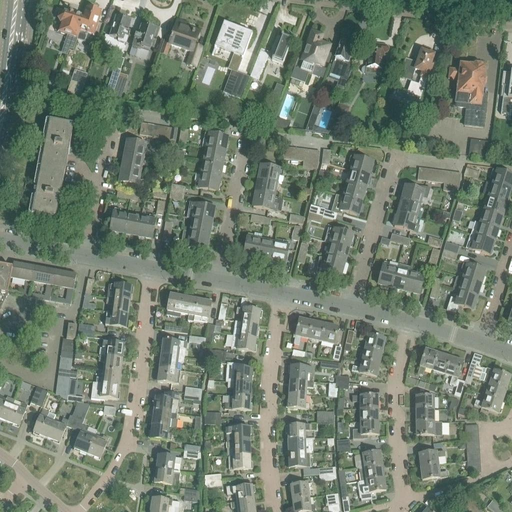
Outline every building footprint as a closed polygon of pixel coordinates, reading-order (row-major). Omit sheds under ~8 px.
[(80,32),(77,40),(89,44),(90,40),(92,38),(100,14),(86,10),(84,16),(84,17),(80,32)] [(60,14),(58,19),(61,23),(62,23),(58,33),(66,35),(68,36),(62,53),(67,55),(68,51),(69,49),(74,51),(77,40),(80,32),(84,17),(84,16),(70,12),(67,11),(67,14),(64,13),(60,14)] [(105,37),(102,47),(115,52),(116,51),(118,51),(118,52),(118,53),(120,53),(123,54),(128,39),(130,34),(131,29),(128,28),(130,24),(129,24),(130,23),(124,21),(123,18),(120,17),(118,19),(116,18),(111,33),(109,38),(105,37)] [(224,24),(212,55),(213,56),(216,48),(234,54),(242,57),(237,69),(239,70),(252,35),(251,34),(250,36),(224,27),(225,24),(224,24)] [(166,36),(163,44),(170,47),(190,54),(185,66),(195,69),(202,49),(194,46),(199,33),(176,25),(172,38),(171,38),(166,36)] [(135,36),(129,56),(130,57),(133,58),(135,58),(137,50),(140,51),(141,49),(142,49),(150,51),(151,46),(155,31),(154,31),(153,28),(150,27),(148,29),(142,27),(142,28),(141,28),(140,32),(141,32),(140,32),(137,31),(135,36)] [(283,66),(292,41),(281,36),(281,38),(277,36),(279,32),(278,32),(270,53),(261,50),(250,78),(260,82),(268,60),(283,66)] [(299,56),(290,80),(291,81),(303,85),(305,85),(309,74),(312,75),(315,66),(322,69),(323,63),(327,53),(329,48),(320,45),(321,44),(319,44),(320,42),(319,42),(319,41),(319,40),(319,39),(319,38),(318,38),(318,37),(317,37),(316,36),(315,36),(314,36),(313,37),(312,37),(311,38),(311,39),(306,52),(304,57),(302,56),(302,57),(299,56)] [(332,68),(330,73),(338,75),(336,79),(339,80),(338,84),(336,88),(344,91),(353,65),(348,63),(354,47),(349,45),(350,44),(343,41),(342,43),(341,42),(332,67),(332,68)] [(362,70),(362,71),(362,73),(364,74),(380,76),(381,70),(382,70),(383,61),(382,61),(383,53),(385,53),(386,53),(387,53),(387,52),(388,52),(388,51),(388,50),(388,49),(388,48),(387,48),(387,47),(386,47),(385,47),(369,45),(366,68),(365,67),(363,68),(362,70)] [(405,59),(401,72),(413,76),(415,71),(422,73),(418,85),(411,83),(411,82),(406,94),(407,94),(421,99),(432,67),(430,66),(432,61),(434,56),(429,54),(429,55),(428,53),(424,51),(423,53),(421,52),(417,64),(405,59)] [(450,70),(449,80),(458,81),(455,107),(467,109),(464,126),(482,129),(486,102),(486,98),(484,96),(481,96),(482,89),(483,78),(484,69),(482,68),(480,66),(476,66),(474,67),(471,67),(471,68),(461,66),(460,71),(450,70)] [(111,99),(112,99),(119,78),(118,78),(121,71),(114,69),(106,93),(113,95),(111,99)] [(503,73),(501,87),(504,87),(503,98),(511,99),(511,71),(511,72),(510,74),(503,73)] [(74,96),(81,74),(74,72),(67,94),(67,95),(74,96)] [(236,73),(228,95),(229,94),(241,98),(241,99),(241,100),(249,78),(237,73),(236,73)] [(87,76),(81,74),(74,96),(80,97),(87,76)] [(120,102),(120,101),(127,81),(119,78),(112,99),(120,102)] [(339,106),(329,132),(336,135),(340,122),(345,123),(350,109),(348,109),(348,108),(348,107),(348,106),(347,105),(347,104),(346,104),(345,103),(344,103),(343,102),(342,103),(341,103),(340,103),(340,104),(339,105),(339,106)] [(175,110),(182,111),(183,104),(176,103),(175,110)] [(306,131),(305,132),(309,132),(312,132),(311,133),(314,133),(324,135),(328,135),(329,132),(314,126),(317,118),(311,116),(306,131)] [(274,118),(271,127),(272,127),(287,129),(289,123),(274,118)] [(50,123),(41,170),(64,175),(73,127),(50,123)] [(139,136),(146,137),(148,125),(142,124),(139,136)] [(154,126),(148,125),(146,137),(152,138),(154,126)] [(163,140),(170,141),(172,129),(165,128),(163,140)] [(186,145),(188,131),(181,130),(179,144),(186,145)] [(207,149),(225,152),(227,139),(213,136),(205,134),(202,148),(207,149)] [(170,141),(163,140),(162,140),(160,147),(174,150),(175,142),(170,141)] [(127,142),(125,156),(143,159),(144,151),(149,152),(150,146),(127,142)] [(471,142),(469,156),(485,158),(487,144),(471,142)] [(222,166),(225,152),(207,149),(204,162),(222,166)] [(329,166),(331,152),(323,151),(322,165),(329,166)] [(125,156),(122,170),(140,173),(143,159),(125,156)] [(350,157),(349,163),(353,165),(351,172),(369,177),(373,164),(350,157)] [(202,176),(220,179),(222,166),(204,162),(202,176)] [(312,163),(306,163),(303,162),(302,170),(316,171),(318,164),(312,163)] [(261,167),(258,181),(276,184),(277,177),(282,178),(283,171),(261,167)] [(479,173),(466,169),(464,176),(477,180),(479,173)] [(55,222),(64,175),(41,170),(41,171),(40,174),(32,218),(43,220),(55,222)] [(122,170),(119,183),(142,187),(143,181),(139,180),(140,173),(122,170)] [(495,178),(493,185),(510,191),(511,185),(511,176),(492,171),(491,177),(495,178)] [(372,178),(369,177),(351,172),(347,185),(365,190),(366,188),(366,189),(367,185),(369,186),(372,178)] [(217,193),(220,179),(202,176),(200,184),(196,183),(194,189),(217,193)] [(258,181),(255,195),(273,198),(276,184),(258,181)] [(482,196),(489,198),(506,204),(510,191),(493,185),(486,183),(482,196)] [(453,185),(447,185),(444,184),(443,192),(457,193),(459,186),(453,185)] [(172,185),(170,193),(184,195),(186,188),(172,185)] [(363,198),(365,190),(347,185),(343,198),(361,203),(362,201),(363,202),(364,198),(363,198)] [(401,201),(419,206),(421,198),(426,200),(428,194),(405,187),(401,201)] [(166,200),(167,192),(153,189),(152,197),(166,200)] [(131,194),(118,191),(116,198),(130,201),(131,194)] [(183,202),(184,195),(170,193),(169,200),(183,202)] [(255,195),(253,208),(275,213),(280,214),(283,200),(273,198),(255,195)] [(337,196),(334,204),(337,205),(334,214),(337,215),(341,216),(342,213),(358,217),(361,203),(343,198),(337,196)] [(502,217),(506,204),(489,198),(484,211),(502,217)] [(416,219),(419,206),(401,201),(401,203),(400,203),(399,206),(400,206),(398,214),(416,219)] [(165,203),(158,202),(156,215),(163,216),(165,203)] [(190,203),(187,219),(193,220),(211,223),(214,209),(199,206),(199,204),(190,203)] [(311,206),(309,214),(323,217),(325,210),(311,206)] [(120,212),(120,211),(114,209),(110,232),(124,235),(127,214),(120,212)] [(502,217),(484,211),(480,224),(498,230),(502,217)] [(124,235),(138,237),(142,216),(127,214),(124,235)] [(321,224),(323,217),(309,214),(307,221),(321,224)] [(413,227),(416,219),(398,214),(394,227),(416,234),(418,228),(413,227)] [(303,226),(304,218),(290,215),(288,223),(303,226)] [(142,216),(138,237),(151,240),(155,217),(149,216),(149,218),(142,216)] [(250,223),(264,226),(265,218),(251,216),(250,223)] [(193,220),(191,233),(209,237),(211,223),(193,220)] [(480,224),(476,238),(494,243),(498,230),(480,224)] [(301,229),(294,227),(290,241),(297,243),(301,229)] [(162,242),(170,243),(172,230),(165,229),(162,242)] [(333,237),(330,244),(348,249),(352,236),(330,230),(328,236),(333,237)] [(191,233),(183,232),(181,246),(183,246),(192,248),(206,250),(209,237),(191,233)] [(253,241),(254,236),(248,235),(243,258),(257,260),(261,242),(253,241)] [(392,235),(390,242),(403,246),(405,239),(392,235)] [(470,243),(468,250),(490,257),(494,243),(476,238),(475,237),(473,244),(470,243)] [(427,245),(441,249),(443,242),(429,238),(427,245)] [(274,245),(271,263),(285,266),(289,243),(275,240),(274,245)] [(257,260),(271,263),(274,245),(261,242),(257,260)] [(345,263),(348,249),(330,244),(327,258),(345,263)] [(446,244),(444,250),(457,255),(459,248),(446,244)] [(296,264),(304,265),(307,252),(300,250),(296,264)] [(429,263),(436,266),(440,252),(433,250),(429,263)] [(455,262),(457,255),(444,250),(442,258),(455,262)] [(341,276),(345,263),(327,258),(326,260),(319,258),(316,274),(325,276),(326,272),(341,276)] [(378,285),(392,289),(396,271),(389,269),(390,265),(384,263),(378,285)] [(30,293),(32,283),(34,269),(13,265),(12,270),(10,279),(26,282),(24,292),(8,289),(8,292),(10,295),(29,299),(30,293)] [(398,265),(396,271),(392,289),(405,292),(410,274),(411,268),(398,265)] [(463,265),(461,270),(465,272),(463,280),(481,285),(485,272),(463,265)] [(12,270),(0,267),(0,309),(1,310),(7,296),(8,292),(8,289),(10,279),(12,270)] [(49,302),(50,297),(52,287),(55,272),(34,269),(32,283),(47,286),(45,296),(30,293),(29,299),(49,302)] [(49,302),(65,305),(70,306),(76,276),(55,272),(52,287),(68,290),(66,300),(50,297),(49,302)] [(417,276),(410,274),(405,292),(419,296),(424,273),(418,272),(417,276)] [(452,291),(459,293),(477,298),(481,285),(463,280),(457,278),(452,291)] [(94,281),(88,280),(85,297),(91,297),(94,281)] [(114,292),(113,300),(130,303),(132,288),(111,285),(110,292),(114,292)] [(434,285),(430,298),(437,300),(441,287),(434,285)] [(451,298),(446,312),(456,315),(458,307),(463,309),(472,312),(477,298),(459,293),(456,300),(451,298)] [(170,295),(166,317),(172,318),(181,319),(182,315),(185,298),(170,295)] [(82,309),(82,310),(88,311),(89,305),(91,297),(85,297),(82,309)] [(198,300),(185,298),(182,315),(189,317),(187,323),(193,323),(198,300)] [(107,299),(106,305),(112,306),(111,314),(128,316),(130,303),(113,300),(107,299)] [(246,310),(248,300),(242,299),(240,309),(237,309),(236,315),(242,316),(241,323),(241,324),(258,327),(260,313),(246,310)] [(198,300),(194,322),(207,324),(211,303),(198,300)] [(227,306),(221,305),(218,320),(224,322),(227,306)] [(126,330),(128,316),(111,314),(107,313),(105,327),(126,330)] [(308,340),(312,323),(299,320),(294,345),(299,346),(301,339),(308,340)] [(235,322),(234,328),(240,329),(239,337),(239,338),(256,340),(258,327),(241,324),(241,323),(235,322)] [(325,326),(312,323),(308,340),(321,343),(325,326)] [(66,340),(75,342),(77,326),(68,325),(66,340)] [(96,328),(79,326),(78,331),(95,334),(96,328)] [(164,332),(182,334),(182,329),(179,329),(179,328),(165,326),(164,332)] [(212,346),(214,334),(215,327),(209,326),(206,339),(205,345),(212,346)] [(338,328),(325,326),(321,343),(334,346),(338,328)] [(78,331),(77,337),(94,340),(95,334),(78,331)] [(346,345),(351,347),(354,333),(348,331),(345,345),(346,345)] [(366,342),(364,349),(382,354),(385,340),(360,334),(359,340),(366,342)] [(231,350),(254,354),(254,353),(256,340),(239,338),(239,337),(233,336),(231,350)] [(63,340),(62,347),(74,348),(75,342),(66,340),(63,340)] [(163,342),(161,356),(184,359),(185,351),(186,345),(169,342),(167,341),(167,342),(163,342)] [(99,349),(98,357),(99,357),(105,358),(122,360),(124,346),(103,343),(102,350),(99,349)] [(335,347),(333,360),(339,361),(341,349),(335,347)] [(364,349),(361,362),(379,366),(382,354),(364,349)] [(293,351),(292,359),(303,361),(305,354),(293,351)] [(425,370),(433,372),(438,355),(425,351),(417,375),(423,377),(425,370)] [(305,353),(304,361),(311,362),(313,355),(305,353)] [(433,372),(445,376),(451,359),(438,355),(433,372)] [(483,358),(474,355),(467,377),(471,379),(475,365),(480,367),(483,358)] [(183,365),(184,359),(161,356),(159,370),(180,373),(180,372),(177,371),(178,364),(183,365)] [(99,357),(98,363),(105,364),(104,372),(121,374),(122,360),(105,358),(99,357)] [(457,381),(463,363),(451,359),(445,376),(452,378),(449,385),(455,387),(457,381)] [(379,366),(361,362),(359,369),(353,367),(351,373),(376,379),(379,366)] [(252,371),(252,370),(236,369),(236,365),(227,365),(226,375),(226,383),(228,384),(251,385),(252,371)] [(489,385),(506,391),(506,390),(511,377),(486,369),(480,367),(475,365),(471,379),(472,379),(483,383),(489,385)] [(291,368),(290,383),(307,384),(308,376),(311,376),(312,370),(290,368),(291,368)] [(179,386),(180,373),(159,370),(157,383),(179,386)] [(71,373),(59,371),(58,377),(70,379),(76,380),(77,375),(77,374),(77,373),(71,372),(71,373)] [(119,387),(121,374),(104,372),(103,379),(97,378),(96,384),(102,385),(119,387)] [(415,388),(428,391),(430,385),(417,381),(415,388)] [(456,387),(453,396),(460,398),(465,384),(457,381),(455,387),(456,387)] [(56,390),(68,392),(69,385),(57,383),(56,390)] [(313,384),(312,384),(290,383),(289,397),(306,398),(306,389),(313,389),(313,384)] [(250,398),(251,385),(228,384),(227,389),(233,389),(233,398),(250,398)] [(117,401),(119,387),(102,385),(101,393),(97,392),(96,398),(117,401)] [(436,387),(430,385),(428,391),(434,393),(436,387)] [(506,391),(489,385),(485,398),(502,403),(506,391)] [(37,406),(43,391),(37,388),(31,404),(37,406)] [(186,389),(185,395),(201,397),(202,391),(186,389)] [(68,396),(68,392),(56,390),(55,396),(67,401),(68,396)] [(48,393),(43,391),(37,406),(42,408),(48,393)] [(155,398),(153,413),(177,416),(179,402),(179,396),(164,394),(164,400),(155,398)] [(200,403),(201,397),(185,395),(184,401),(200,403)] [(0,420),(6,423),(12,407),(15,401),(7,398),(6,400),(0,397),(0,420)] [(225,405),(224,411),(250,412),(249,412),(250,398),(233,398),(228,397),(227,405),(225,405)] [(288,409),(287,409),(309,411),(309,405),(305,405),(306,398),(289,397),(288,409)] [(359,403),(359,411),(378,411),(378,397),(352,397),(352,403),(359,403)] [(433,398),(416,398),(416,412),(433,411),(433,398)] [(498,415),(502,403),(485,398),(483,404),(476,401),(474,407),(498,415)] [(450,405),(457,408),(459,401),(452,399),(450,405)] [(83,404),(67,402),(77,404),(72,417),(78,420),(85,405),(83,404)] [(20,410),(12,407),(6,423),(19,428),(28,406),(22,404),(20,410)] [(85,405),(78,420),(84,422),(90,405),(85,405)] [(115,417),(116,409),(105,407),(104,416),(115,417)] [(466,410),(459,408),(457,414),(464,416),(466,410)] [(43,411),(33,434),(47,439),(54,423),(56,417),(43,411)] [(359,424),(378,424),(378,411),(359,411),(359,424)] [(433,411),(416,412),(416,425),(441,424),(441,423),(434,424),(433,411)] [(176,422),(177,416),(153,413),(151,427),(169,429),(169,428),(177,429),(178,422),(176,422)] [(54,423),(47,439),(59,444),(66,427),(74,430),(78,420),(72,418),(70,417),(68,422),(63,419),(60,426),(54,423)] [(364,437),(378,437),(378,424),(359,424),(360,431),(353,431),(353,441),(364,441),(364,440),(364,437)] [(421,438),(421,437),(442,437),(441,424),(416,425),(416,437),(420,437),(420,438),(421,438)] [(77,442),(74,450),(88,456),(94,440),(96,436),(87,432),(88,429),(84,427),(77,442)] [(168,437),(169,429),(151,427),(150,440),(171,443),(172,437),(168,437)] [(287,428),(285,428),(286,435),(288,435),(288,443),(312,442),(314,442),(314,433),(310,433),(310,427),(287,428)] [(249,429),(226,430),(226,444),(250,444),(249,429)] [(94,440),(88,456),(100,461),(109,439),(103,437),(102,438),(101,442),(94,440)] [(312,442),(288,443),(288,456),(309,456),(313,455),(312,442)] [(233,449),(233,458),(250,458),(250,444),(226,444),(226,450),(233,449)] [(421,470),(439,467),(438,459),(445,458),(444,452),(419,455),(421,470)] [(358,471),(382,467),(380,453),(355,457),(355,463),(357,471),(358,471)] [(310,463),(309,456),(288,456),(289,469),(288,469),(289,469),(310,469),(310,463)] [(158,457),(156,471),(179,474),(181,460),(158,457)] [(229,472),(251,471),(251,470),(250,470),(250,458),(233,458),(229,458),(229,465),(229,472)] [(359,484),(360,484),(384,480),(382,467),(358,471),(359,483),(358,483),(359,484)] [(440,474),(439,467),(421,470),(422,482),(447,479),(447,473),(440,474)] [(318,469),(318,477),(335,475),(335,468),(318,469)] [(156,471),(154,484),(174,487),(175,481),(178,481),(179,474),(156,471)] [(384,480),(360,484),(359,484),(361,502),(371,501),(372,501),(371,495),(386,492),(384,480)] [(311,485),(290,487),(290,488),(292,502),(309,500),(308,491),(312,491),(311,485)] [(238,486),(226,488),(227,497),(235,496),(236,503),(236,504),(254,502),(252,488),(252,487),(243,489),(238,489),(238,486)] [(326,497),(327,507),(339,505),(338,495),(326,497)] [(174,511),(175,509),(179,510),(180,504),(152,500),(150,511),(174,511)] [(309,500),(292,502),(293,511),(314,511),(314,506),(310,507),(309,500)] [(505,511),(493,501),(487,508),(491,511),(505,511)] [(255,511),(254,502),(236,504),(236,503),(231,504),(232,510),(238,509),(238,511),(255,511)]
